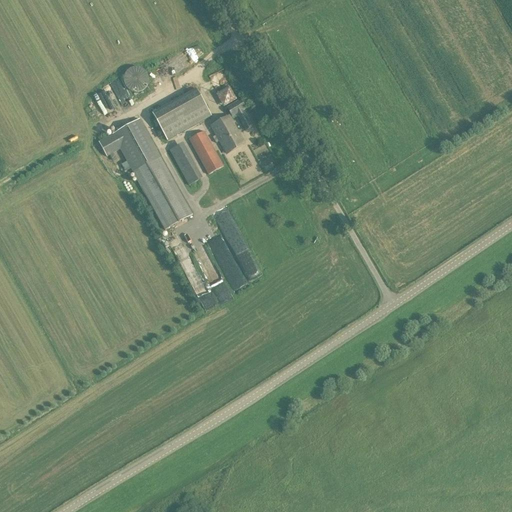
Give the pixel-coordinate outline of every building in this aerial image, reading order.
[(180,67),(203,55),(199,48),(177,60),(180,67)] [(135,93),(136,93),(138,92),(140,92),(142,91),(143,91),(144,90),(145,89),(146,88),(147,86),(147,85),(148,84),(148,83),(148,82),(149,80),(149,79),(148,77),(148,76),(147,74),(146,72),(145,71),(143,70),(142,69),(141,68),(139,68),(137,67),(136,67),(134,67),(132,68),(131,68),(130,69),(129,70),(128,70),(127,71),(126,73),(125,74),(124,76),(124,77),(124,78),(123,78),(123,79),(123,81),(123,82),(124,83),(124,84),(124,85),(125,86),(126,87),(127,89),(128,90),(130,91),(131,92),(133,92),(135,93)] [(117,81),(105,88),(113,103),(125,97),(117,81)] [(224,108),(237,100),(230,87),(216,95),(224,108)] [(167,141),(212,117),(197,90),(152,115),(167,141)] [(252,127),(243,111),(246,109),(244,105),(241,100),(227,108),(232,117),(237,114),(246,130),(252,127)] [(226,154),(246,143),(230,116),(211,127),(216,136),(219,142),(226,154)] [(193,216),(140,120),(99,143),(107,157),(121,150),(133,171),(165,231),(193,216)] [(209,175),(224,167),(204,132),(190,140),(209,175)] [(189,186),(201,180),(181,145),(170,151),(189,186)]
